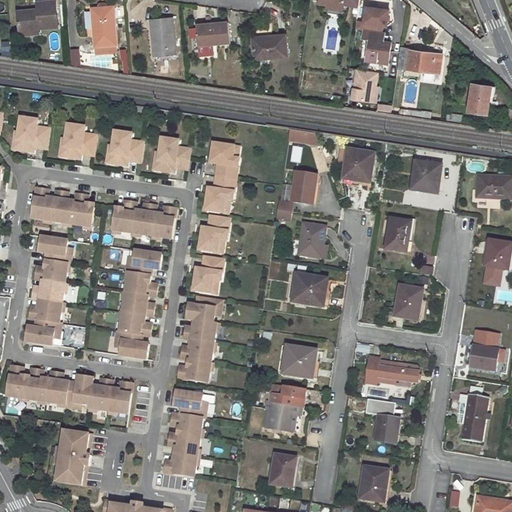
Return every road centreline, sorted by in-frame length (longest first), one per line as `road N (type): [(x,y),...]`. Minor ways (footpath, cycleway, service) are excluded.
road 1 (residential): [(158,380),(185,198),(21,174),(13,326)]
road 2 (residential): [(158,380),(8,356),(13,326)]
road 3 (residential): [(348,331),(323,498)]
road 4 (residential): [(446,345),(465,223)]
road 5 (residential): [(142,493),(107,488),(113,439),(149,444)]
